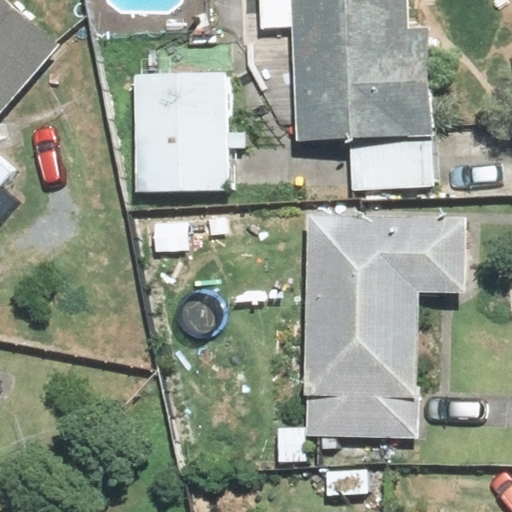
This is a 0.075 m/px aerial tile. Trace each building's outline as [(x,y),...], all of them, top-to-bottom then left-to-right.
[(37,0),(0,0),(0,205),(36,169),(2,136),(87,48),(37,0)] [(443,0),(308,0),(314,154),(448,150),(443,0)] [(256,84),(148,79),(143,179),(251,184),(256,84)] [(322,205),(317,430),(443,433),(446,293),(494,294),(496,209),(322,205)] [(29,511),(3,488),(0,491),(0,511),(29,511)]
